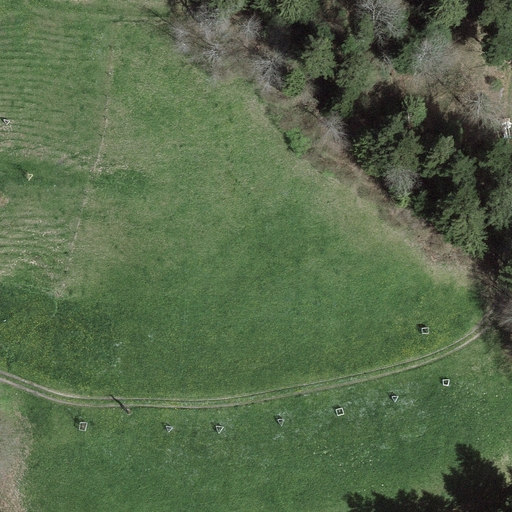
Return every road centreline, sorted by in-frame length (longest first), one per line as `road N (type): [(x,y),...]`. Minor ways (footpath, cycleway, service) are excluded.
road 1 (track): [(0,375),(88,402),(212,402),(348,380),(443,352),(482,330),(511,267)]
road 2 (track): [(190,13),(15,0)]
